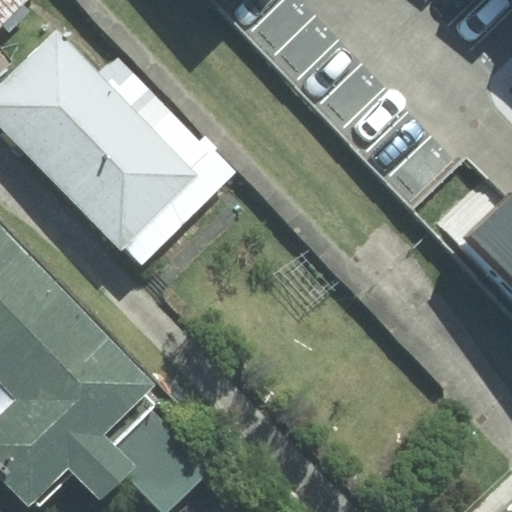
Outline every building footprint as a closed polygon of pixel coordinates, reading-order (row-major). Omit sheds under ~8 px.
[(0,0),(0,21),(20,0),(0,0)] [(393,0),(361,0),(284,68),(416,218),(511,134),(393,0)] [(120,77),(104,99),(48,35),(0,74),(0,152),(108,266),(186,186),(144,139),(165,124),(120,77)] [(511,203),(493,184),(453,222),(511,283),(511,203)] [(146,511),(170,511),(206,476),(0,256),(0,505),(6,511),(17,511),(50,482),(72,511),(76,511),(114,474),(146,511)]
